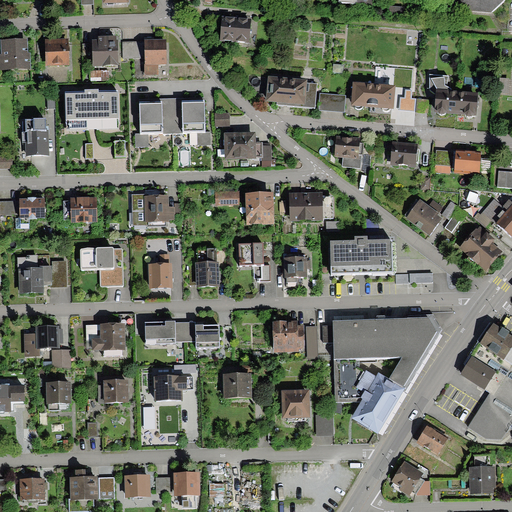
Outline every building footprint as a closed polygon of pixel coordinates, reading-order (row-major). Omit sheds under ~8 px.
[(454,0),(454,6),(467,7),(467,13),(471,13),(491,14),(502,4),(508,5),(508,0),(454,0)] [(389,22),(404,23),(405,12),(390,10),(389,22)] [(232,45),(234,23),(219,22),(216,44),(232,45)] [(246,47),(248,25),(234,23),(232,45),(246,47)] [(118,67),(118,39),(98,40),(98,43),(94,43),(94,67),(118,67)] [(167,67),(167,41),(123,42),(123,59),(145,59),(145,76),(160,76),(159,67),(167,67)] [(0,73),(26,73),(25,44),(0,44),(0,73)] [(66,68),(65,48),(41,48),(41,69),(66,68)] [(268,79),(266,104),(316,108),(318,84),(268,79)] [(355,104),(376,106),(378,84),(357,82),(355,104)] [(378,84),(376,106),(396,108),(399,86),(378,84)] [(120,131),(118,92),(66,93),(67,132),(120,131)] [(344,113),(345,96),(320,94),(319,111),(344,113)] [(55,96),(46,97),(47,109),(56,108),(55,96)] [(432,119),(453,121),(455,98),(433,96),(432,119)] [(205,98),(173,99),(173,134),(190,133),(191,146),(210,145),(210,132),(206,132),(205,98)] [(455,98),(453,121),(473,122),(474,99),(455,98)] [(139,102),(140,134),(136,134),(135,147),(148,147),(148,134),(173,134),(173,99),(157,99),(157,102),(139,102)] [(229,113),(216,114),(216,125),(229,125),(229,113)] [(51,156),(50,133),(47,133),(46,121),(26,121),(26,134),(28,134),(28,156),(51,156)] [(225,161),(240,161),(240,134),(235,134),(224,134),(225,161)] [(240,134),(240,161),(262,161),(262,162),(273,162),(272,147),(263,147),(263,143),(256,143),(256,134),(245,134),(240,134)] [(364,142),(335,139),(334,159),(343,160),(342,169),(362,170),(364,142)] [(85,158),(96,158),(95,144),(85,144),(85,158)] [(392,145),(391,167),(417,168),(418,146),(392,145)] [(450,174),(451,153),(437,152),(436,173),(450,174)] [(456,152),(455,174),(480,175),(481,154),(456,152)] [(0,169),(12,170),(11,158),(0,157),(0,169)] [(511,172),(499,172),(498,187),(511,188),(511,172)] [(170,208),(170,197),(144,197),(144,194),(131,194),(131,221),(146,221),(146,226),(171,226),(170,220),(176,220),(175,208),(170,208)] [(240,206),(240,194),(215,194),(216,207),(240,206)] [(309,198),(289,198),(290,221),(335,220),(335,198),(323,198),(323,194),(309,195),(309,198)] [(278,202),(277,196),(247,196),(248,225),(275,224),(275,202),(278,202)] [(46,219),(45,199),(19,200),(19,219),(16,220),(16,229),(30,229),(29,219),(46,219)] [(97,223),(97,199),(70,199),(70,201),(64,201),(64,221),(71,221),(71,223),(97,223)] [(483,212),(511,239),(511,202),(510,200),(504,207),(495,199),(483,212)] [(420,200),(405,220),(429,237),(442,220),(437,216),(443,208),(433,201),(429,207),(420,200)] [(476,218),(452,202),(443,215),(451,221),(446,228),(453,233),(458,225),(467,231),(476,218)] [(367,219),(366,232),(379,232),(379,221),(367,219)] [(340,221),(326,222),(327,232),(340,232),(340,221)] [(477,231),(460,250),(486,273),(503,253),(493,245),(495,243),(484,232),(482,235),(477,231)] [(392,244),(331,245),(332,280),(393,278),(392,244)] [(262,246),(235,246),(236,274),(251,274),(251,286),(271,286),(271,269),(263,269),(262,246)] [(121,250),(81,251),(82,271),(101,270),(101,288),(123,287),(121,250)] [(305,282),(304,262),(282,262),(282,283),(305,282)] [(216,267),(193,268),(194,292),(216,291),(216,267)] [(169,293),(168,268),(146,268),(146,294),(169,293)] [(51,270),(18,271),(19,296),(44,295),(44,285),(52,284),(51,270)] [(434,274),(396,275),(397,284),(434,283),(434,274)] [(336,404),(362,404),(379,375),(404,389),(437,334),(432,326),(428,320),(377,321),(334,323),(334,326),(334,344),(336,404)] [(174,325),(147,326),(147,341),(175,340),(174,325)] [(300,326),(269,327),(269,356),(301,355),(300,326)] [(334,326),(323,326),(324,344),(334,344),(334,326)] [(511,338),(493,326),(461,377),(490,395),(468,428),(487,440),(501,441),(511,424),(511,338)] [(219,327),(196,328),(197,348),(219,347),(219,327)] [(104,351),(124,350),(124,328),(102,328),(102,342),(93,342),(94,349),(104,349),(104,351)] [(316,360),(316,328),(305,328),(305,360),(316,360)] [(33,337),(22,337),(22,361),(38,360),(38,351),(50,351),(50,371),(68,370),(68,352),(58,352),(57,331),(33,331),(33,337)] [(351,421),(378,436),(389,418),(406,391),(404,389),(379,375),(362,404),(355,415),(351,421)] [(226,397),(251,396),(250,378),(226,378),(226,397)] [(156,380),(157,400),(180,399),(180,392),(186,391),(186,381),(179,381),(179,379),(156,380)] [(106,403),(128,402),(127,383),(105,384),(106,403)] [(46,410),(67,409),(66,386),(45,387),(46,410)] [(20,406),(20,393),(0,392),(0,416),(6,416),(6,406),(20,406)] [(284,417),(309,416),(308,394),(284,395),(284,417)] [(145,407),(146,428),(157,428),(156,406),(145,407)] [(333,437),(333,416),(316,416),(316,437),(333,437)] [(94,425),(87,425),(87,438),(95,438),(94,425)] [(447,442),(426,428),(416,443),(437,457),(447,442)] [(390,485),(412,497),(430,497),(429,482),(424,482),(420,480),(422,475),(402,463),(390,485)] [(496,468),(470,469),(471,497),(493,496),(493,489),(496,489),(496,468)] [(124,502),(147,501),(146,479),(123,480),(124,502)] [(170,479),(153,480),(154,491),(170,491),(170,479)] [(172,479),(173,502),(196,501),(196,479),(172,479)] [(94,481),(67,481),(67,503),(94,503),(94,481)] [(39,484),(17,485),(18,505),(39,504),(39,484)]
